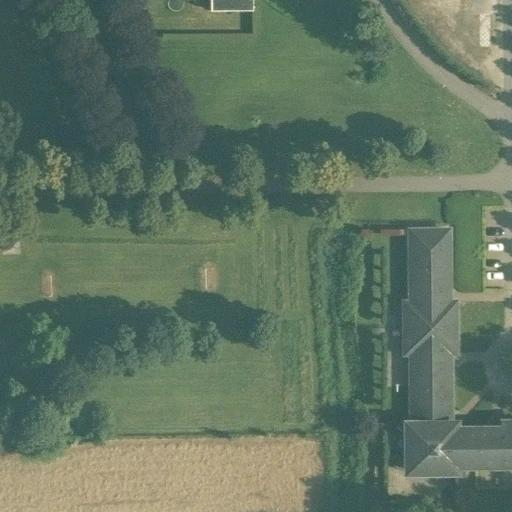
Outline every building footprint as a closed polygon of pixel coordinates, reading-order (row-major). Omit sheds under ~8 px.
[(208,0),(209,11),(251,10),(250,0),(208,0)] [(403,328),(454,328),(454,302),(448,302),(447,230),(409,231),(409,303),(403,303),(403,328)] [(444,417),(444,413),(449,413),(448,353),(454,353),(454,328),(403,328),(404,353),(410,353),(410,418),(444,417)] [(444,417),(410,418),(410,421),(410,423),(404,423),(405,473),(456,473),(456,467),(462,467),(461,433),(454,434),(444,424),(444,417)] [(461,433),(462,467),(511,466),(511,421),(500,422),(500,428),(464,428),(465,433),(461,433)]
